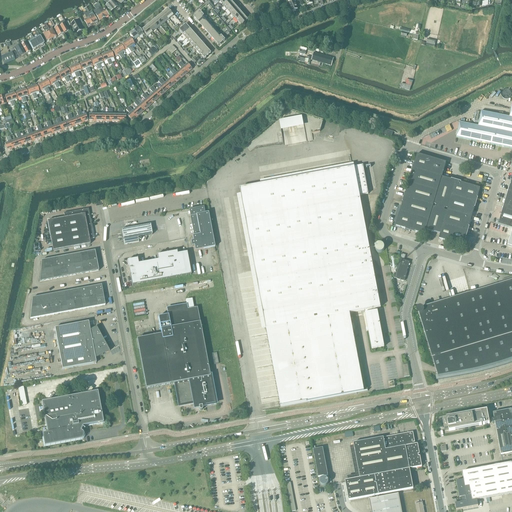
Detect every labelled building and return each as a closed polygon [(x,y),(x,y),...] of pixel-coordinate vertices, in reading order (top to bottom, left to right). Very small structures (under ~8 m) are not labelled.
[(115,10),(106,0),(105,0),(105,1),(108,5),(106,7),(111,13),(115,10)] [(106,0),(115,10),(119,7),(114,0),(113,0),(106,0)] [(229,0),(224,6),(227,10),(234,4),(230,0),(229,0)] [(290,0),(291,3),(289,4),(292,12),(298,10),(295,4),(298,3),(296,0),(290,0)] [(99,3),(97,4),(104,19),(109,16),(106,10),(103,11),(99,3)] [(104,19),(97,4),(94,6),(99,13),(96,15),(99,21),(104,19)] [(227,10),(231,14),(237,8),(234,4),(227,10)] [(84,9),(86,12),(93,25),(98,22),(94,15),(92,17),(89,13),(87,8),(84,9)] [(231,14),(234,18),(241,12),(237,8),(231,14)] [(167,9),(163,13),(169,19),(173,16),(167,9)] [(193,17),(197,21),(204,15),(200,11),(193,17)] [(86,12),(84,13),(87,20),(85,21),(88,27),(93,25),(86,12)] [(234,18),(238,22),(244,16),(241,12),(234,18)] [(163,13),(159,16),(164,23),(169,19),(163,13)] [(197,21),(201,25),(207,20),(204,15),(197,21)] [(159,16),(155,19),(160,26),(164,23),(159,16)] [(244,16),(238,22),(241,26),(248,20),(244,16)] [(78,21),(71,24),(76,34),(83,30),(81,26),(84,25),(80,19),(78,20),(78,21)] [(155,19),(150,23),(156,30),(160,26),(155,19)] [(201,25),(204,29),(211,24),(207,20),(201,25)] [(64,21),(58,24),(59,26),(59,27),(63,33),(63,34),(68,31),(68,30),(69,30),(67,27),(66,27),(64,24),(65,23),(64,21)] [(150,23),(146,26),(152,33),(156,30),(150,23)] [(179,30),(182,34),(189,29),(185,24),(179,30)] [(204,29),(208,34),(214,28),(211,24),(204,29)] [(59,26),(54,29),(58,36),(60,35),(61,35),(62,34),(63,33),(59,27),(59,26)] [(152,33),(146,26),(142,30),(147,37),(152,33)] [(51,39),(48,32),(47,32),(45,27),(43,28),(45,33),(42,34),(46,42),(47,42),(48,42),(49,41),(49,40),(51,39)] [(45,28),(48,32),(51,39),(54,38),(56,38),(56,37),(53,29),(50,31),(47,27),(45,28)] [(138,28),(134,31),(139,37),(141,35),(143,34),(138,28)] [(208,34),(211,38),(218,32),(214,28),(208,34)] [(182,34),(186,38),(192,33),(189,29),(182,34)] [(134,31),(129,35),(134,41),(136,40),(139,37),(134,31)] [(211,38),(215,42),(222,36),(218,32),(211,38)] [(186,38),(189,42),(196,37),(192,33),(186,38)] [(222,36),(215,42),(219,46),(225,40),(222,36)] [(40,37),(34,41),(38,47),(44,44),(40,37)] [(189,42),(193,47),(200,41),(196,37),(189,42)] [(128,40),(126,42),(133,52),(134,51),(131,46),(134,45),(130,39),(129,39),(128,40)] [(426,45),(434,47),(436,41),(427,39),(426,45)] [(38,47),(34,41),(29,44),(33,50),(38,47)] [(193,47),(197,51),(203,45),(200,41),(193,47)] [(133,52),(126,42),(124,43),(123,43),(122,43),(122,44),(121,45),(125,51),(128,49),(131,53),(133,52)] [(26,43),(20,46),(21,48),(25,55),(28,53),(30,53),(30,52),(27,45),(27,44),(26,43)] [(118,47),(116,48),(123,58),(125,57),(122,53),(125,51),(121,45),(120,45),(119,45),(118,46),(118,47)] [(169,48),(167,49),(171,54),(176,50),(172,45),(169,48)] [(197,51),(200,55),(207,49),(203,45),(197,51)] [(16,52),(13,53),(16,59),(19,57),(19,58),(25,55),(21,48),(20,46),(14,49),(16,52)] [(123,58),(116,48),(114,49),(112,50),(112,51),(116,57),(119,55),(122,60),(123,58)] [(207,49),(200,55),(204,59),(210,53),(207,49)] [(15,60),(12,53),(1,57),(4,64),(15,60)] [(111,65),(106,53),(104,54),(103,54),(102,54),(102,55),(101,55),(104,62),(107,61),(109,66),(111,65)] [(328,65),(327,67),(330,68),(330,66),(331,66),(333,59),(314,53),(311,60),(328,65)] [(137,57),(139,61),(141,64),(144,62),(146,61),(143,57),(142,58),(140,55),(137,57)] [(100,69),(95,58),(93,59),(92,58),(91,59),(90,60),(93,66),(96,65),(98,70),(100,69)] [(89,73),(84,62),(82,63),(82,62),(80,63),(80,64),(79,64),(82,71),(85,69),(87,74),(89,73)] [(181,62),(179,63),(188,73),(191,70),(191,69),(187,64),(184,66),(181,62)] [(181,69),(179,71),(184,76),(188,73),(179,63),(178,65),(181,69)] [(157,70),(152,65),(149,68),(153,73),(157,70)] [(78,78),(74,66),(72,67),(71,67),(70,67),(69,68),(71,75),(74,73),(76,78),(78,78)] [(129,68),(126,69),(122,72),(125,77),(129,75),(132,73),(129,68)] [(64,70),(62,71),(68,82),(70,81),(68,77),(70,75),(67,69),(66,69),(65,69),(64,70)] [(173,69),(171,70),(180,80),(184,76),(179,71),(176,73),(173,69)] [(173,76),(171,78),(176,83),(180,80),(171,70),(170,72),(173,76)] [(68,82),(62,71),(60,73),(60,72),(58,73),(58,74),(61,80),(64,79),(67,83),(68,82)] [(54,76),(52,77),(58,88),(60,87),(57,82),(60,81),(57,74),(56,75),(56,74),(54,75),(54,76)] [(169,79),(167,81),(172,87),(176,83),(171,78),(167,74),(166,75),(169,79)] [(58,88),(52,77),(50,78),(49,78),(48,79),(48,80),(51,86),(54,84),(57,89),(58,88)] [(161,79),(160,81),(168,90),(172,87),(167,81),(165,83),(161,79)] [(44,82),(42,83),(48,94),(50,93),(47,88),(50,86),(47,80),(46,80),(45,80),(44,81),(44,82)] [(410,80),(408,86),(401,84),(400,88),(409,91),(411,86),(412,81),(410,80)] [(168,90),(160,81),(158,82),(162,86),(159,88),(164,93),(165,93),(168,90)] [(48,94),(42,83),(40,84),(39,83),(38,84),(38,85),(37,85),(41,91),(44,90),(46,94),(48,94)] [(36,99),(32,87),(29,88),(27,88),(27,89),(26,89),(29,96),(32,95),(34,100),(36,99)] [(152,87),(151,88),(159,98),(163,95),(163,94),(158,89),(156,91),(152,87)] [(153,93),(150,95),(155,101),(159,98),(151,88),(149,89),(153,93)] [(501,92),(501,93),(501,96),(502,98),(504,99),(507,99),(509,98),(511,97),(511,95),(511,93),(510,91),(509,89),(507,89),(505,89),(503,90),(502,91),(501,92)] [(25,103),(21,91),(18,92),(18,91),(16,92),(16,93),(18,100),(21,98),(23,103),(25,103)] [(145,93),(143,95),(151,105),(155,101),(150,95),(148,97),(145,93)] [(14,107),(10,95),(7,95),(5,96),(7,103),(10,102),(12,107),(14,107)] [(145,100),(142,102),(147,108),(151,105),(143,95),(142,96),(145,100)] [(137,100),(135,102),(138,106),(143,112),(147,108),(142,102),(140,104),(137,100)] [(59,104),(62,113),(63,112),(63,114),(68,112),(66,106),(65,106),(64,102),(59,104)] [(137,107),(134,109),(139,115),(143,112),(138,106),(135,102),(134,103),(137,107)] [(511,103),(509,117),(481,111),(478,126),(459,122),(456,137),(511,148),(511,103)] [(129,107),(127,108),(131,112),(130,113),(135,118),(137,116),(138,116),(139,115),(134,109),(133,111),(129,107)] [(131,112),(127,108),(126,110),(129,114),(127,116),(130,120),(131,121),(132,121),(135,118),(130,113),(131,112)] [(80,111),(78,111),(83,124),(87,122),(87,121),(88,121),(85,115),(82,116),(80,111)] [(290,122),(311,128),(314,119),(292,112),(290,122)] [(71,114),(69,115),(73,127),(78,125),(75,118),(72,119),(71,114)] [(60,118),(58,119),(62,131),(66,130),(66,129),(67,129),(65,122),(62,123),(60,118)] [(50,122),(48,122),(52,135),(57,133),(55,126),(52,127),(50,122)] [(40,125),(38,126),(43,138),(48,136),(45,129),(42,130),(40,125)] [(31,129),(28,130),(33,142),(38,140),(35,133),(32,134),(31,129)] [(381,135),(391,138),(393,132),(383,129),(381,135)] [(20,133),(18,134),(22,146),(26,144),(26,143),(27,143),(24,137),(21,138),(20,133)] [(10,136),(8,137),(12,149),(17,147),(15,140),(12,141),(10,136)] [(411,173),(405,193),(406,193),(405,197),(403,197),(405,198),(404,202),(403,202),(395,226),(405,229),(406,229),(410,230),(409,232),(410,232),(411,230),(415,231),(415,232),(425,235),(426,230),(436,233),(436,232),(440,233),(439,239),(463,246),(466,236),(465,236),(466,232),(468,232),(469,232),(466,231),(468,227),(469,227),(474,208),(473,207),(475,203),(477,204),(477,203),(475,202),(476,198),(477,198),(480,188),(458,182),(458,183),(456,182),(457,180),(456,180),(455,182),(451,181),(451,180),(442,177),(446,163),(417,154),(414,164),(415,164),(414,169),(411,168),(411,169),(413,169),(412,174),(411,173)] [(364,311),(375,309),(380,308),(360,196),(368,194),(363,166),(240,189),(256,273),(266,329),(281,407),(367,391),(367,390),(364,391),(349,313),(364,311)] [(494,225),(492,230),(511,236),(511,178),(510,186),(511,187),(510,191),(507,190),(507,191),(508,191),(505,202),(506,204),(507,204),(505,208),(502,207),(502,208),(505,209),(504,212),(503,212),(502,213),(500,219),(496,218),(495,222),(494,225)] [(94,238),(88,209),(64,213),(64,218),(47,221),(53,251),(90,244),(89,239),(94,238)] [(200,235),(192,236),(193,241),(190,241),(191,247),(194,246),(195,251),(215,247),(208,213),(196,215),(200,235)] [(123,240),(124,245),(139,242),(138,237),(152,235),(150,225),(121,230),(123,240)] [(95,251),(85,253),(87,263),(97,261),(95,251)] [(167,253),(166,253),(171,278),(191,275),(187,252),(177,254),(176,251),(176,252),(167,253)] [(85,253),(75,255),(77,265),(80,264),(87,263),(85,253)] [(158,263),(148,264),(151,282),(171,278),(166,253),(166,254),(157,255),(156,255),(158,263)] [(75,255),(65,256),(67,266),(74,265),(77,265),(75,255)] [(65,256),(55,258),(57,268),(60,268),(67,266),(65,256)] [(55,258),(49,259),(51,269),(54,269),(57,268),(55,258)] [(41,261),(40,271),(51,269),(49,259),(41,261)] [(151,282),(148,264),(139,266),(137,259),(131,260),(129,261),(128,262),(128,263),(128,265),(130,275),(129,275),(129,276),(130,276),(132,286),(151,282)] [(394,278),(404,281),(410,262),(400,259),(394,278)] [(98,271),(97,261),(87,263),(89,273),(98,271)] [(89,273),(87,263),(80,264),(82,274),(89,273)] [(80,264),(77,265),(74,265),(75,275),(82,274),(80,264)] [(74,265),(67,266),(69,276),(75,275),(74,265)] [(69,276),(67,266),(60,268),(62,278),(69,276)] [(60,268),(57,268),(54,269),(56,279),(62,278),(60,268)] [(51,269),(40,271),(39,282),(56,279),(54,269),(51,269)] [(419,313),(431,356),(432,357),(432,358),(435,368),(438,379),(439,379),(443,378),(443,379),(444,378),(451,377),(452,377),(458,376),(459,376),(466,374),(467,374),(474,373),(475,373),(481,371),(482,371),(489,369),(490,369),(496,367),(497,367),(504,365),(505,364),(511,362),(511,280),(501,284),(470,293),(422,308),(422,310),(422,309),(421,309),(420,308),(419,309),(418,310),(418,311),(419,312),(419,313),(420,313),(421,313),(419,313)] [(101,285),(91,287),(93,297),(103,295),(101,285)] [(141,285),(127,288),(129,297),(143,295),(141,285)] [(91,287),(81,289),(83,299),(93,297),(91,287)] [(81,289),(75,290),(76,300),(79,300),(83,299),(81,289)] [(75,290),(68,292),(70,301),(73,301),(76,300),(75,290)] [(68,292),(61,293),(63,303),(66,302),(70,301),(68,292)] [(61,293),(54,294),(56,304),(59,303),(63,303),(61,293)] [(54,294),(46,296),(48,305),(52,305),(56,304),(54,294)] [(105,305),(103,295),(93,297),(95,307),(105,305)] [(46,296),(39,297),(41,307),(45,306),(48,305),(46,296)] [(32,298),(31,309),(41,307),(39,297),(32,298)] [(93,297),(83,299),(79,300),(81,310),(95,307),(93,297)] [(79,300),(76,300),(73,301),(74,311),(81,310),(79,300)] [(73,301),(70,301),(66,302),(67,312),(74,311),(73,301)] [(66,302),(63,303),(59,303),(61,314),(67,312),(66,302)] [(59,303),(56,304),(52,305),(54,315),(61,314),(59,303)] [(52,305),(48,305),(45,306),(47,316),(54,315),(52,305)] [(41,307),(31,309),(30,319),(47,316),(45,306),(41,307)] [(150,309),(137,312),(139,323),(152,320),(150,309)] [(376,311),(375,309),(364,311),(372,349),(384,347),(377,311),(376,311)] [(152,320),(139,323),(141,334),(154,331),(152,320)] [(55,328),(62,369),(96,363),(95,358),(100,355),(100,357),(100,356),(103,355),(102,354),(108,350),(109,351),(96,327),(90,331),(88,322),(55,328)] [(231,333),(225,334),(227,347),(233,346),(231,333)] [(225,334),(219,335),(221,348),(227,347),(225,334)] [(219,335),(213,336),(215,349),(221,348),(219,335)] [(213,336),(206,338),(209,351),(215,349),(213,336)] [(206,338),(199,339),(202,352),(209,351),(206,338)] [(199,339),(193,340),(196,353),(202,352),(199,339)] [(193,340),(187,341),(189,354),(196,353),(193,340)] [(187,341),(181,342),(183,355),(189,354),(187,341)] [(181,342),(175,344),(177,356),(183,355),(181,342)] [(175,344),(169,345),(171,358),(177,356),(175,344)] [(169,345),(163,346),(165,359),(171,358),(169,345)] [(163,346),(156,347),(159,360),(165,359),(163,346)] [(233,346),(227,347),(230,360),(236,359),(233,346)] [(156,347),(143,350),(145,362),(159,360),(156,347)] [(227,347),(221,348),(224,361),(230,360),(227,347)] [(221,348),(215,349),(217,362),(224,361),(221,348)] [(215,349),(209,351),(211,363),(217,362),(215,349)] [(209,351),(202,352),(204,365),(211,363),(209,351)] [(202,352),(196,353),(198,366),(204,365),(202,352)] [(196,353),(189,354),(192,367),(198,366),(196,353)] [(189,354),(183,355),(186,368),(192,367),(189,354)] [(183,355),(177,356),(180,369),(186,368),(183,355)] [(177,356),(171,358),(173,370),(180,369),(177,356)] [(171,358),(165,359),(167,371),(173,370),(171,358)] [(165,359),(159,360),(161,373),(167,371),(165,359)] [(159,360),(145,362),(148,375),(161,373),(159,360)] [(240,376),(232,377),(235,392),(243,391),(240,376)] [(232,377),(225,378),(228,393),(235,392),(232,377)] [(225,378),(218,380),(221,395),(228,393),(225,378)] [(218,380),(210,381),(213,396),(221,395),(218,380)] [(210,381),(203,383),(206,397),(213,396),(210,381)] [(203,383),(196,384),(198,399),(206,397),(203,383)] [(196,384),(188,385),(191,400),(198,399),(196,384)] [(188,385),(181,387),(184,402),(191,400),(188,385)] [(27,405),(23,387),(18,388),(21,406),(27,405)] [(181,387),(173,388),(176,403),(184,402),(181,387)] [(173,388),(166,389),(169,404),(176,403),(173,388)] [(159,391),(151,392),(154,407),(162,406),(169,404),(166,389),(159,391)] [(82,427),(82,428),(83,428),(84,429),(85,429),(84,428),(83,428),(82,427),(83,426),(103,422),(98,391),(42,402),(47,432),(43,433),(42,435),(44,444),(44,443),(45,443),(47,445),(50,444),(50,445),(50,444),(55,443),(55,444),(55,443),(60,442),(60,443),(60,442),(65,442),(65,441),(70,441),(75,440),(80,439),(81,438),(82,438),(82,437),(83,436),(83,437),(83,436),(83,435),(83,434),(82,433),(83,432),(82,432),(82,433),(81,432),(80,431),(81,427),(82,427)] [(243,391),(235,392),(238,407),(245,405),(243,391)] [(235,392),(228,393),(231,408),(238,407),(235,392)] [(228,393),(221,395),(223,409),(231,408),(228,393)] [(221,395),(213,396),(216,411),(223,409),(221,395)] [(213,396),(206,397),(209,412),(216,411),(213,396)] [(206,397),(198,399),(201,413),(209,412),(206,397)] [(198,399),(191,400),(194,415),(201,413),(198,399)] [(191,400),(184,402),(186,416),(194,415),(191,400)] [(184,402),(176,403),(179,417),(186,416),(184,402)] [(176,403),(169,404),(172,419),(179,417),(176,403)] [(162,406),(154,407),(157,421),(164,420),(172,419),(169,404),(162,406)] [(483,424),(483,425),(489,424),(487,410),(446,417),(447,419),(446,419),(445,418),(445,419),(442,420),(443,422),(440,427),(442,428),(444,426),(444,430),(449,429),(449,431),(482,425),(482,424),(483,424)] [(492,423),(495,422),(501,455),(511,452),(511,414),(511,410),(493,413),(494,419),(492,420),(492,423)] [(379,495),(380,497),(383,497),(382,494),(413,489),(409,469),(411,468),(411,469),(422,467),(420,456),(419,457),(419,454),(419,453),(418,445),(418,444),(417,444),(413,445),(412,443),(415,442),(413,432),(383,438),(353,443),(360,478),(345,481),(349,501),(379,495)] [(313,450),(318,477),(328,476),(323,448),(313,450)] [(462,472),(463,476),(464,480),(456,482),(460,499),(459,499),(459,500),(459,501),(460,502),(460,503),(455,504),(456,510),(478,506),(477,500),(511,493),(511,465),(511,463),(462,472)] [(322,478),(320,480),(320,482),(320,484),(322,486),(324,486),(326,485),(328,484),(328,481),(327,479),(326,478),(324,477),(322,478)] [(401,511),(398,494),(383,497),(380,497),(369,499),(371,511),(401,511)] [(416,511),(426,511),(425,502),(422,502),(422,501),(422,502),(420,503),(420,501),(420,503),(418,503),(418,501),(418,503),(415,503),(416,511)]
